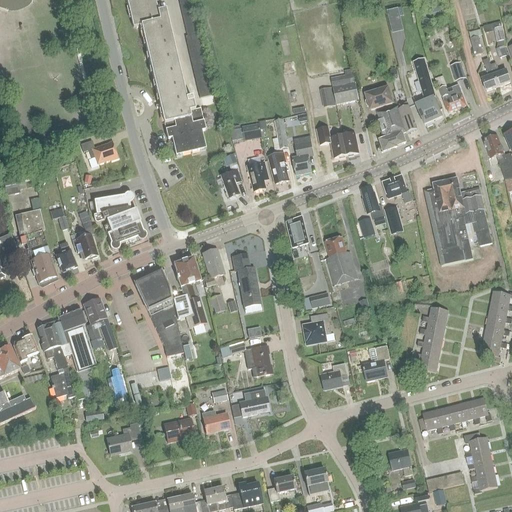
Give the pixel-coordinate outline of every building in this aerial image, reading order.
[(141,27),(167,140),(171,139),(175,157),(205,150),(201,132),(205,131),(200,110),(195,111),(192,98),(186,100),(165,11),(157,12),(154,0),(126,0),(133,29),(141,27)] [(193,9),(192,3),(180,6),(181,12),(193,9)] [(199,35),(193,9),(181,12),(187,37),(197,35),(199,35)] [(499,60),(508,56),(504,47),(505,41),(501,23),(493,25),(494,29),(493,29),(497,45),(496,50),(499,60)] [(445,34),(449,32),(449,27),(446,24),(441,26),(441,31),(445,34)] [(469,34),(474,57),(483,55),(479,37),(482,36),(481,31),(469,34)] [(185,38),(187,44),(199,41),(197,35),(187,37),(185,38)] [(187,44),(188,50),(200,47),(199,41),(187,44)] [(188,50),(190,56),(202,53),(200,47),(188,50)] [(202,53),(190,56),(191,62),(203,59),(202,53)] [(191,62),(193,68),(205,66),(203,59),(191,62)] [(425,126),(443,118),(440,112),(442,111),(437,99),(437,100),(425,60),(413,63),(425,102),(416,106),(425,126)] [(486,93),(498,88),(491,66),(488,60),(483,62),(489,78),(481,80),(486,93)] [(451,67),(455,82),(465,80),(460,64),(451,67)] [(491,66),(498,88),(511,84),(506,71),(499,74),(496,64),(491,66)] [(206,72),(205,66),(193,68),(194,74),(206,72)] [(194,74),(196,81),(208,78),(206,72),(194,74)] [(355,85),(353,75),(331,80),(333,88),(350,84),(351,86),(355,85)] [(209,84),(208,78),(196,81),(197,87),(209,84)] [(197,87),(198,93),(210,90),(209,84),(197,87)] [(351,86),(333,90),(337,106),(359,101),(355,85),(351,86)] [(447,89),(446,87),(439,90),(444,102),(443,102),(448,114),(466,107),(461,95),(460,92),(457,85),(447,89)] [(212,96),(210,90),(198,93),(200,99),(212,96)] [(366,106),(368,107),(369,107),(370,111),(393,104),(389,90),(366,97),(367,101),(366,101),(365,103),(366,106)] [(398,107),(406,134),(417,130),(408,107),(409,107),(407,103),(398,107)] [(406,134),(398,107),(377,113),(379,119),(377,120),(378,122),(382,133),(381,133),(383,139),(380,140),(384,152),(398,148),(397,146),(405,144),(402,135),(405,133),(406,134)] [(306,115),(298,117),(299,124),(308,123),(306,115)] [(283,121),(274,122),(280,151),(289,149),(283,121)] [(260,125),(242,128),(245,141),(262,138),(260,130),(260,125)] [(333,160),(346,158),(342,137),(330,140),(328,129),(316,131),(320,147),(330,145),(333,160)] [(342,137),(346,158),(359,155),(355,135),(342,137)] [(312,156),(309,138),(293,141),(296,158),(292,159),(296,178),(312,175),(308,157),(312,156)] [(496,158),(505,182),(511,179),(511,160),(510,154),(505,156),(504,154),(502,155),(502,154),(504,153),(502,147),(500,147),(496,138),(484,142),(486,145),(484,146),(485,150),(487,149),(491,160),(496,158)] [(118,160),(116,152),(115,152),(112,144),(95,150),(92,142),(81,146),(83,154),(88,153),(91,161),(95,159),(97,166),(110,162),(111,163),(118,160)] [(226,158),(229,166),(237,163),(233,155),(226,158)] [(275,186),(289,183),(287,173),(288,173),(284,155),(268,159),(275,186)] [(264,183),(269,181),(264,164),(247,168),(253,194),(266,190),(264,183)] [(236,185),(241,183),(238,173),(222,179),(225,186),(224,186),(229,201),(240,197),(236,185)] [(405,205),(413,202),(409,192),(407,193),(402,177),(383,184),(388,200),(401,195),(405,205)] [(6,194),(25,190),(23,178),(3,182),(6,194)] [(460,195),(460,194),(457,179),(433,185),(434,189),(424,191),(440,267),(473,260),(465,225),(473,224),(478,247),(492,244),(486,216),(480,191),(478,189),(464,192),(465,193),(460,195)] [(373,222),(385,219),(381,207),(379,208),(374,195),(373,195),(371,188),(361,192),(364,201),(363,201),(367,216),(371,214),(373,222)] [(119,245),(132,241),(136,239),(138,241),(140,242),(143,242),(145,240),(146,237),(145,234),(143,232),(135,212),(133,213),(130,196),(94,202),(96,216),(93,216),(94,222),(96,223),(98,224),(106,221),(111,234),(107,235),(110,244),(110,247),(110,250),(113,252),(115,252),(118,251),(119,248),(119,245)] [(384,211),(391,236),(397,235),(396,228),(402,227),(397,208),(384,211)] [(14,217),(21,246),(26,245),(31,262),(30,263),(33,271),(31,272),(33,277),(35,277),(38,286),(57,280),(41,233),(44,232),(39,212),(14,217)] [(65,218),(58,220),(61,232),(68,230),(65,218)] [(292,247),(309,243),(302,218),(286,223),(292,247)] [(358,223),(363,239),(375,235),(370,219),(358,223)] [(76,241),(72,243),(74,249),(75,249),(77,256),(80,254),(82,261),(92,258),(92,260),(97,258),(93,243),(93,242),(92,236),(94,236),(90,223),(82,225),(84,232),(74,236),(76,241)] [(1,261),(17,255),(9,236),(0,240),(0,279),(0,280),(0,281),(5,279),(1,270),(4,268),(1,261)] [(335,287),(358,280),(350,253),(347,254),(342,238),(325,243),(330,259),(326,260),(335,287)] [(63,274),(77,269),(69,251),(68,247),(60,250),(62,254),(55,257),(58,262),(57,262),(59,268),(60,267),(63,274)] [(213,278),(223,275),(216,251),(202,255),(209,280),(204,282),(206,288),(215,286),(213,278)] [(243,309),(260,306),(254,269),(250,269),(248,255),(231,258),(234,273),(237,273),(243,309)] [(206,324),(195,288),(200,286),(199,282),(200,282),(193,259),(174,265),(178,277),(177,278),(178,281),(181,289),(184,298),(190,317),(190,318),(186,319),(189,329),(206,324)] [(160,272),(134,284),(164,349),(166,358),(183,355),(176,321),(165,272),(161,273),(160,272)] [(493,293),(491,306),(508,309),(508,307),(510,300),(511,300),(511,295),(510,295),(510,296),(493,293)] [(312,311),(330,306),(328,295),(309,299),(312,311)] [(225,312),(221,296),(208,300),(211,309),(213,309),(215,315),(225,312)] [(190,317),(184,298),(173,301),(177,321),(190,317)] [(83,306),(90,325),(98,322),(109,352),(118,348),(100,300),(83,306)] [(359,303),(362,312),(369,310),(367,301),(359,303)] [(227,304),(230,314),(237,312),(234,302),(227,304)] [(491,306),(488,318),(505,322),(506,319),(507,312),(511,312),(511,307),(508,307),(508,309),(491,306)] [(423,318),(422,323),(428,324),(429,322),(446,326),(448,313),(431,309),(429,319),(423,318)] [(54,326),(53,322),(36,328),(37,330),(36,331),(42,346),(41,346),(43,353),(45,353),(47,360),(53,358),(58,371),(62,369),(68,368),(67,368),(64,357),(72,355),(77,374),(97,368),(82,322),(84,322),(80,310),(57,318),(59,324),(54,326)] [(328,315),(310,318),(311,326),(304,327),(307,346),(326,343),(325,337),(332,336),(328,315)] [(488,318),(486,331),(503,334),(503,332),(505,324),(511,326),(511,321),(506,319),(505,322),(488,318)] [(354,319),(343,323),(345,328),(355,325),(354,319)] [(420,330),(419,335),(426,337),(426,335),(443,338),(446,326),(429,322),(428,324),(427,332),(420,330)] [(262,336),(260,327),(247,329),(249,338),(262,336)] [(88,331),(91,342),(100,339),(96,328),(88,331)] [(486,331),(483,343),(500,346),(501,344),(502,337),(508,338),(509,333),(503,332),(503,334),(486,331)] [(31,336),(28,334),(22,337),(21,341),(15,344),(13,348),(20,363),(26,361),(26,359),(38,354),(31,336)] [(418,343),(417,348),(423,349),(424,347),(441,350),(443,338),(426,335),(426,337),(424,344),(418,343)] [(483,343),(481,356),(498,359),(500,349),(506,350),(507,345),(501,344),(500,346),(483,343)] [(229,357),(244,352),(242,345),(226,349),(229,357)] [(189,346),(182,348),(186,361),(192,360),(189,346)] [(253,378),(258,377),(272,375),(271,366),(270,367),(268,356),(269,355),(267,347),(251,350),(254,370),(252,371),(253,378)] [(384,361),(390,360),(387,347),(376,350),(378,362),(363,365),(366,382),(387,378),(384,361)] [(415,355),(414,360),(421,361),(421,359),(438,363),(441,350),(424,347),(423,349),(422,356),(415,355)] [(0,425),(35,409),(31,399),(25,401),(23,396),(8,403),(3,393),(0,394),(0,379),(19,371),(9,349),(0,352),(0,425)] [(413,367),(412,372),(419,374),(420,372),(436,375),(438,363),(421,359),(421,361),(419,369),(413,367)] [(341,378),(347,376),(345,364),(333,367),(334,373),(322,376),(325,392),(343,388),(341,378)] [(62,369),(58,371),(59,375),(50,378),(56,399),(66,396),(68,400),(76,397),(68,368),(62,369)] [(121,375),(112,376),(116,401),(125,400),(121,375)] [(136,404),(140,403),(136,383),(131,384),(136,404)] [(225,391),(212,394),(214,405),(228,401),(225,391)] [(242,418),(269,412),(266,397),(265,398),(264,391),(248,394),(249,401),(239,403),(242,418)] [(484,399),(471,403),(476,420),(478,419),(485,418),(487,423),(492,422),(490,415),(488,415),(484,399)] [(471,403),(459,406),(464,423),(466,423),(473,421),(475,427),(479,425),(478,419),(476,420),(471,403)] [(188,417),(196,415),(194,405),(186,407),(188,417)] [(459,406),(447,409),(451,426),(453,426),(461,424),(462,430),(467,428),(466,423),(464,423),(459,406)] [(447,409),(435,412),(439,429),(441,429),(449,427),(450,433),(455,432),(453,426),(451,426),(447,409)] [(215,416),(214,411),(201,414),(206,435),(229,429),(226,414),(215,416)] [(102,412),(85,414),(86,422),(103,420),(102,412)] [(435,412),(422,415),(427,433),(437,430),(438,436),(443,435),(441,429),(439,429),(435,412)] [(168,444),(195,438),(190,420),(164,426),(168,444)] [(133,440),(140,439),(138,426),(131,427),(133,436),(129,437),(129,436),(107,441),(111,457),(132,452),(129,440),(133,439),(133,440)] [(472,453),(465,454),(466,459),(473,458),(472,455),(489,452),(486,439),(469,443),(472,453)] [(405,478),(413,476),(407,451),(389,455),(393,472),(403,469),(405,478)] [(474,465),(468,466),(469,471),(475,470),(475,468),(492,464),(489,452),(472,455),(473,458),(474,465)] [(477,477),(471,479),(472,484),(478,482),(478,480),(495,476),(492,464),(475,468),(475,470),(477,477)] [(309,496),(330,492),(324,470),(304,475),(309,496)] [(455,475),(458,487),(464,485),(461,474),(455,475)] [(452,488),(458,487),(455,475),(450,477),(452,488)] [(480,490),(473,491),(475,496),(482,494),(481,493),(497,489),(495,476),(478,480),(478,482),(480,490)] [(278,495),(296,490),(292,477),(273,481),(275,489),(267,491),(270,503),(280,501),(278,495)] [(446,489),(452,488),(450,477),(444,478),(446,489)] [(446,489),(444,478),(438,479),(440,491),(446,489)] [(435,492),(440,491),(438,479),(432,481),(435,492)] [(414,481),(402,484),(403,491),(416,489),(414,481)] [(429,493),(435,492),(432,481),(426,482),(429,493)] [(233,508),(235,508),(235,510),(262,504),(257,484),(245,487),(245,484),(238,486),(240,493),(230,496),(233,508)] [(233,508),(230,496),(224,497),(222,489),(213,491),(217,511),(233,508)] [(214,511),(217,511),(213,491),(203,493),(205,502),(199,503),(201,511),(214,511)] [(443,491),(433,493),(436,507),(446,505),(443,491)] [(414,497),(415,503),(429,500),(428,494),(414,497)] [(192,495),(179,498),(182,511),(194,508),(194,511),(201,511),(199,503),(194,504),(192,495)] [(162,510),(162,511),(181,511),(182,511),(179,498),(166,501),(168,509),(162,510)] [(144,511),(162,511),(162,510),(156,511),(155,503),(143,506),(144,511)]
